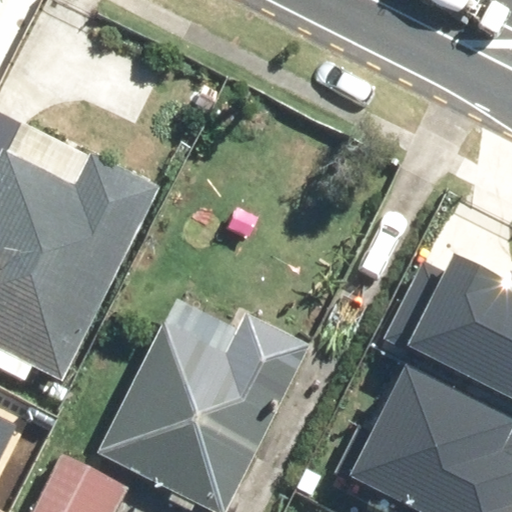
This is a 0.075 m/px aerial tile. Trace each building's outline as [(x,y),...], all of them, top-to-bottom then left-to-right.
[(34,133),(0,199),(0,348),(56,377),(151,192),(34,133)] [(423,260),(386,335),(511,396),(511,292),(448,261),(443,270),(423,260)] [(200,300),(119,454),(226,510),(307,356),(200,300)] [(511,425),(393,364),(338,471),(400,503),(395,511),(507,511),(511,504),(511,457),(500,452),(511,429),(511,425)] [(0,449),(14,422),(0,415),(0,449)] [(65,441),(30,511),(121,511),(139,475),(65,441)]
